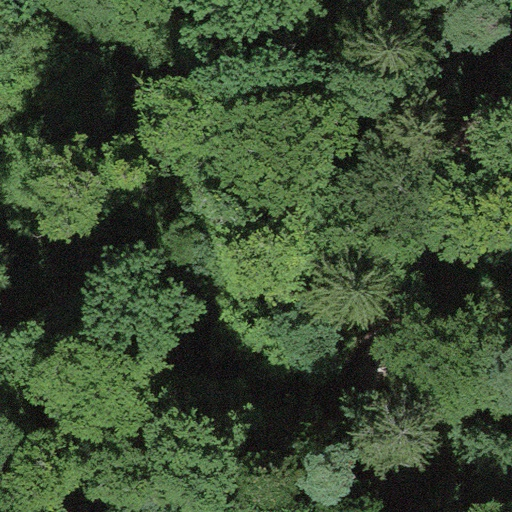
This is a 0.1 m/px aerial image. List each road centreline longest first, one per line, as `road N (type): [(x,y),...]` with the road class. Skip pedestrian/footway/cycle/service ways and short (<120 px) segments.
road 1 (track): [(212,511),(326,0)]
road 2 (track): [(346,511),(462,312),(511,178)]
